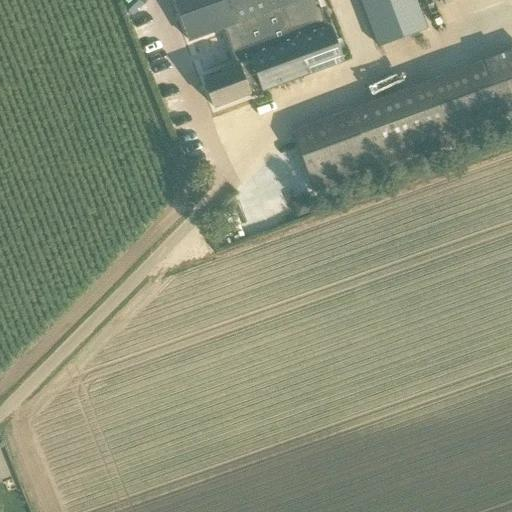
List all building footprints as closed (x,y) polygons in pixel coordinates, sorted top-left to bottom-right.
[(284,46),(243,61),(256,94),(342,62),(331,31),(323,33),(311,0),(229,0),(238,24),(272,12),(284,46)] [(359,0),(377,47),(428,28),(416,0),(359,0)] [(508,0),(438,0),(447,23),(508,0)] [(215,109),(234,102),(256,94),(243,61),(222,69),(224,75),(205,82),(215,109)] [(358,110),(379,168),(478,132),(457,74),(358,110)]
